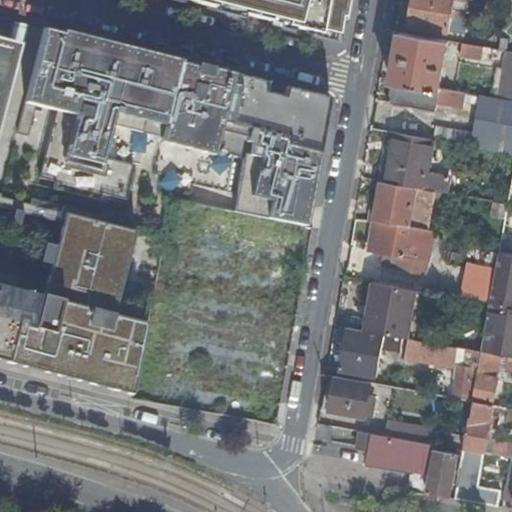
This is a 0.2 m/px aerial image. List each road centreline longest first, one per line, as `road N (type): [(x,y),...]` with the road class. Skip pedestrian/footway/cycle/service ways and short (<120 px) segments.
road 1 (residential): [(363,77),(283,458),(260,469)]
road 2 (residential): [(56,0),(363,77)]
road 3 (residential): [(260,469),(0,396)]
road 4 (primary): [(116,511),(0,476)]
